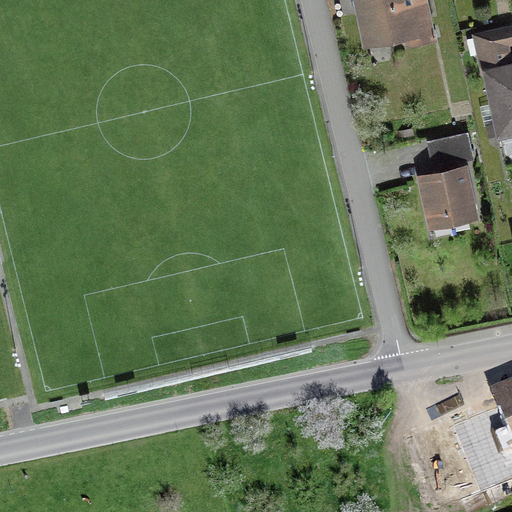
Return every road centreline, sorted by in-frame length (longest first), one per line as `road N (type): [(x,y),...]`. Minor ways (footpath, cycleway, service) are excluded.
road 1 (tertiary): [(0,453),(395,372)]
road 2 (residential): [(307,0),(395,372)]
